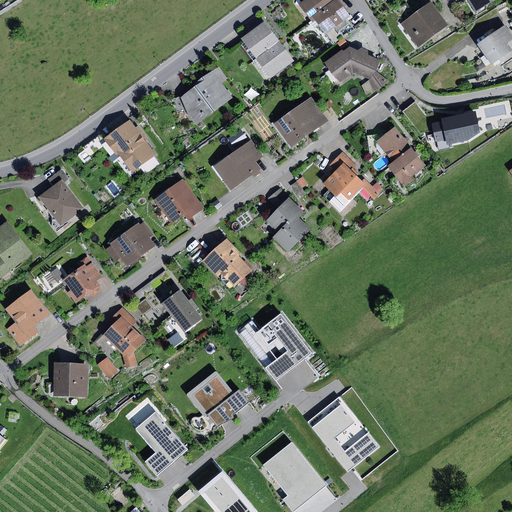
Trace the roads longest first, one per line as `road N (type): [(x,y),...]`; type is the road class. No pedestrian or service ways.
road 1 (residential): [(407,77),(4,373)]
road 2 (residential): [(0,172),(68,144),(262,0)]
road 3 (residential): [(4,373),(110,459),(159,511)]
